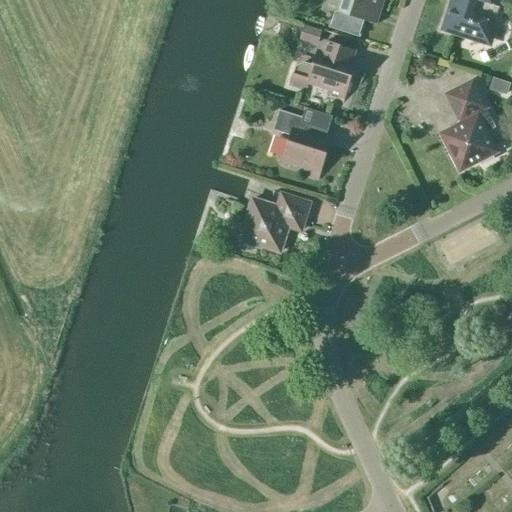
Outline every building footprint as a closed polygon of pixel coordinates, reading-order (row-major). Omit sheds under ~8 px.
[(344,0),(341,11),(335,13),(331,26),(330,25),(329,28),(360,38),(361,35),(360,35),(365,20),(377,24),(378,22),(375,22),(381,0),(344,0)] [(495,17),(498,18),(504,0),(450,0),(449,4),(450,5),(446,18),(446,19),(444,22),(442,25),(443,29),(446,31),(449,33),(453,32),(453,33),(486,44),(495,17)] [(301,40),(318,46),(322,31),(305,26),(301,40)] [(320,58),(315,57),(313,65),(303,62),(295,66),(289,85),(305,90),(308,80),(331,87),(327,97),(342,102),(353,69),(348,67),(354,50),(326,41),(320,58)] [(460,119),(458,126),(442,134),(460,169),(479,160),(479,161),(480,161),(481,164),(494,158),(492,154),(492,153),(496,151),(486,132),(496,127),(472,82),(447,95),(460,119)] [(327,131),(333,117),(305,108),(302,117),(279,110),(273,129),(290,135),(283,157),(306,164),(302,175),(317,180),(328,146),(323,144),(327,131)] [(281,194),(277,207),(252,199),(239,239),(280,252),(288,226),(300,230),(309,203),(281,194)]
